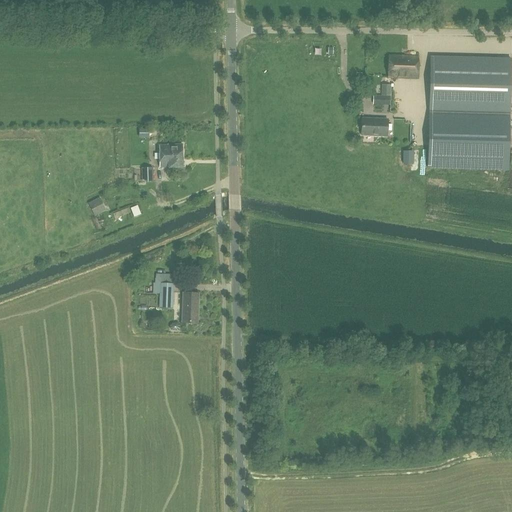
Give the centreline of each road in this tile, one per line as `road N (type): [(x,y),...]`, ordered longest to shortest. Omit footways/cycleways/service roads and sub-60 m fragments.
road 1 (tertiary): [(240,511),(231,30)]
road 2 (unclassified): [(511,33),(231,30)]
road 3 (unclassified): [(231,30),(0,26)]
